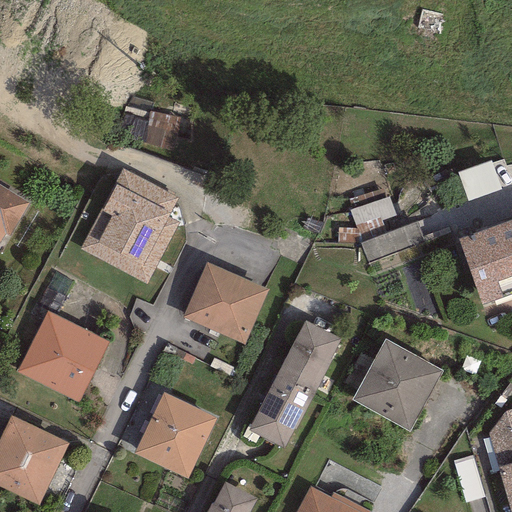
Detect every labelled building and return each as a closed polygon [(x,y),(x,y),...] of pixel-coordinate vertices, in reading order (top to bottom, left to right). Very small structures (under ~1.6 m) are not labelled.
[(169,147),(177,117),(151,109),(142,140),(169,147)] [(493,162),(459,169),(464,195),(498,188),(493,162)] [(121,170),(81,250),(147,283),(176,223),(168,219),(179,198),(121,170)] [(0,249),(29,202),(0,184),(0,249)] [(355,225),(395,212),(389,194),(349,207),(355,225)] [(511,216),(459,233),(481,298),(511,287),(511,216)] [(365,258),(422,237),(416,219),(358,241),(365,258)] [(182,318),(244,344),(267,289),(205,263),(182,318)] [(46,304),(14,369),(76,398),(107,333),(46,304)] [(306,322),(247,430),(284,449),(342,341),(306,322)] [(383,331),(348,394),(408,426),(442,364),(383,331)] [(161,388),(133,447),(185,471),(213,412),(161,388)] [(5,408),(0,418),(0,482),(34,499),(64,437),(5,408)] [(511,511),(511,413),(489,419),(511,511)] [(367,511),(311,481),(294,511),(367,511)]
